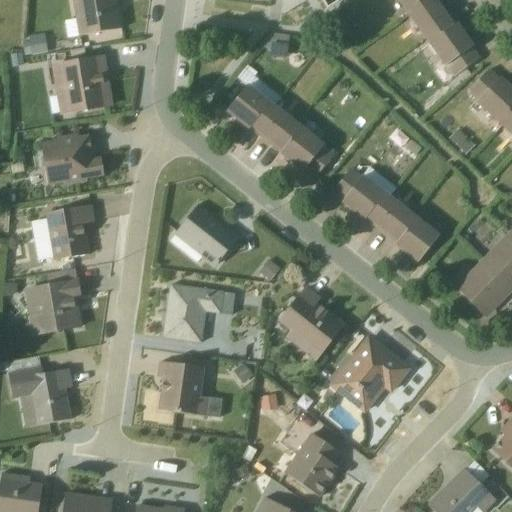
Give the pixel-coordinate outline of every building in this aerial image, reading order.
[(62,24),(65,41),(119,31),(114,2),(122,1),(121,0),(69,0),(73,22),(62,24)] [(392,0),(411,25),(438,6),(433,0),(392,0)] [(410,24),(409,26),(409,31),(412,35),(415,37),(420,37),(427,45),(453,27),(444,15),(441,17),(435,8),(411,25),(410,24)] [(453,27),(427,45),(452,80),(476,62),(468,51),(469,50),(453,27)] [(21,46),(23,58),(46,55),(43,37),(27,40),(27,45),(21,46)] [(267,59),(285,61),(287,45),(286,44),(286,40),(270,38),(262,49),(268,53),(267,59)] [(49,69),(57,117),(109,108),(101,60),(49,69)] [(496,82),(486,73),(471,89),(481,98),(496,82)] [(244,89),(225,113),(259,140),(279,114),(272,108),(278,99),(251,80),(244,89)] [(465,95),(496,124),(511,107),(511,95),(497,81),(481,98),(471,89),(465,95)] [(511,107),(496,124),(511,140),(511,107)] [(284,112),(281,111),(278,112),(279,114),(261,137),(270,144),(268,147),(279,156),(298,130),(290,123),(290,118),(289,115),(284,112)] [(321,148),(298,130),(279,156),(301,173),(302,172),(321,148)] [(50,144),(39,146),(43,170),(39,171),(42,188),(45,188),(46,188),(62,186),(63,187),(84,184),(84,181),(101,178),(98,161),(88,163),(87,162),(86,156),(92,155),(89,138),(77,140),(77,137),(55,140),(54,141),(50,142),(50,144)] [(331,157),(321,148),(302,172),(313,181),(331,157)] [(363,222),(384,196),(391,187),(366,171),(359,180),(341,204),(340,204),(363,222)] [(348,172),(330,194),(341,203),(359,180),(348,172)] [(384,196),(363,222),(374,230),(377,228),(385,234),(403,211),(406,213),(406,210),(404,206),(401,204),(397,203),(393,203),(384,196)] [(215,266),(236,239),(220,227),(214,227),(207,222),(210,219),(196,207),(167,244),(195,265),(199,259),(212,270),(215,266)] [(51,260),(51,263),(86,257),(81,226),(92,224),(89,208),(43,216),(44,222),(29,224),(36,263),(51,260)] [(417,264),(437,238),(403,211),(383,237),(417,264)] [(509,292),(511,289),(511,242),(507,237),(493,252),(499,252),(499,254),(493,254),(492,252),(480,265),(509,292)] [(256,274),(268,284),(277,272),(266,263),(256,274)] [(497,305),(509,292),(480,265),(454,292),(478,315),(483,320),(497,305)] [(22,292),(30,338),(77,330),(72,300),(77,298),(75,284),(73,272),(27,279),(29,288),(46,285),(46,288),(22,292)] [(2,286),(1,299),(9,299),(15,295),(15,287),(2,286)] [(168,288),(161,340),(199,345),(203,315),(218,317),(221,295),(168,288)] [(283,340),(312,363),(340,328),(313,307),(316,302),(303,292),(277,325),(288,334),(283,340)] [(366,341),(329,388),(362,414),(382,389),(389,394),(406,372),(366,341)] [(37,360),(0,366),(0,373),(5,373),(10,402),(18,401),(23,430),(68,422),(62,391),(69,390),(66,372),(40,377),(37,360)] [(202,371),(158,365),(156,379),(161,380),(157,413),(216,421),(219,403),(209,402),(198,400),(202,371)] [(241,367),(231,374),(241,386),(250,379),(241,367)] [(258,400),(261,415),(276,412),(273,397),(258,400)] [(511,420),(499,434),(503,439),(491,452),(511,472),(511,420)] [(337,455),(309,436),(281,475),(317,499),(336,471),(329,466),(337,455)] [(462,472),(426,508),(429,511),(484,511),(493,503),(477,487),(486,478),(471,464),(462,472)] [(18,480),(0,476),(0,511),(36,511),(40,488),(17,485),(18,480)] [(108,511),(110,503),(63,496),(60,511),(108,511)] [(285,511),(262,500),(256,511),(285,511)]
